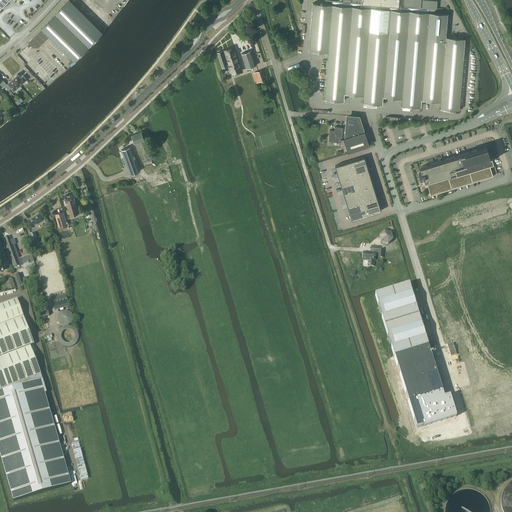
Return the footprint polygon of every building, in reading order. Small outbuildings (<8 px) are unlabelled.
[(0,0),(0,9),(9,0),(0,0)] [(42,29),(49,36),(74,60),(102,32),(69,0),(68,0),(42,28),(42,29)] [(382,103),(383,96),(402,98),(401,105),(421,106),(421,99),(440,101),(440,108),(459,110),(465,38),(446,37),(448,13),(434,12),(435,8),(437,9),(437,0),(433,0),(338,0),(339,0),(333,0),(326,0),(326,4),(313,3),(309,50),(328,52),(325,99),(344,100),(344,93),(364,95),(363,102),(382,103)] [(85,11),(93,19),(99,13),(97,11),(98,10),(92,4),(85,11)] [(38,47),(49,36),(42,29),(28,42),(33,47),(38,47)] [(222,50),(217,52),(222,67),(227,65),(227,64),(229,64),(232,74),(234,73),(235,76),(240,74),(239,71),(242,71),(234,47),(224,50),(226,54),(224,55),(222,50)] [(251,50),(241,53),(246,68),(256,65),(251,50)] [(33,76),(28,70),(25,73),(30,79),(33,76)] [(18,74),(13,77),(20,85),(23,82),(22,81),(26,78),(23,75),(21,76),(20,74),(19,75),(18,74)] [(5,86),(8,90),(12,87),(14,89),(16,87),(17,88),(20,85),(13,77),(8,82),(8,83),(6,84),(7,84),(5,86)] [(346,137),(363,132),(358,117),(348,116),(346,137)] [(335,127),(334,130),(330,130),(329,141),(334,141),(340,141),(341,138),(342,127),(335,127)] [(346,137),(343,138),(348,152),(369,145),(365,131),(363,132),(346,137)] [(132,135),(142,162),(145,161),(151,159),(141,132),(133,135),(132,135)] [(121,150),(122,151),(120,152),(121,157),(124,156),(130,175),(140,172),(131,146),(121,150)] [(420,177),(423,176),(425,181),(426,181),(431,194),(497,174),(495,166),(490,167),(489,161),(493,160),(491,154),(487,156),(486,153),(489,152),(487,146),(420,167),(422,172),(418,173),(420,177)] [(366,163),(364,156),(350,161),(352,168),(366,163)] [(350,161),(335,165),(337,172),(352,168),(350,161)] [(368,170),(366,163),(352,168),(354,174),(368,170)] [(352,168),(337,172),(339,179),(354,174),(352,168)] [(371,177),(368,170),(354,174),(356,181),(371,177)] [(354,174),(339,179),(341,186),(356,181),(354,174)] [(373,184),(371,177),(356,181),(358,188),(373,184)] [(356,181),(341,186),(343,193),(358,188),(356,181)] [(375,190),(373,184),(358,188),(360,195),(375,190)] [(358,188),(343,193),(346,199),(360,195),(358,188)] [(377,197),(375,190),(360,195),(362,202),(377,197)] [(64,196),(65,202),(66,202),(70,216),(79,213),(75,199),(73,193),(64,196)] [(360,195),(346,199),(348,206),(362,202),(360,195)] [(379,204),(377,197),(362,202),(364,208),(379,204)] [(362,202),(348,206),(350,213),(364,208),(362,202)] [(381,211),(379,204),(364,208),(367,215),(381,211)] [(364,208),(350,213),(352,220),(367,215),(364,208)] [(63,211),(55,213),(59,226),(67,224),(63,211)] [(29,220),(33,227),(43,220),(39,214),(29,220)] [(19,260),(14,245),(15,244),(15,243),(14,240),(10,241),(8,237),(3,239),(14,268),(19,266),(27,263),(28,264),(34,262),(31,257),(27,258),(26,257),(19,260)] [(0,268),(8,266),(0,244),(0,268)] [(383,250),(370,249),(370,253),(363,253),(362,261),(368,261),(368,267),(374,267),(375,256),(378,257),(378,258),(382,258),(383,250)] [(410,290),(409,285),(375,296),(394,357),(428,347),(410,290)] [(51,298),(55,310),(69,306),(66,294),(51,298)] [(0,455),(13,501),(71,484),(68,474),(54,426),(45,394),(46,394),(41,374),(30,347),(34,345),(23,317),(17,300),(0,305),(0,455)] [(39,308),(42,318),(49,316),(47,306),(39,308)] [(57,318),(59,324),(64,327),(67,326),(70,326),(71,325),(73,320),(72,314),(66,311),(60,313),(57,318)] [(77,332),(76,330),(75,329),(73,328),(71,327),(69,327),(67,326),(64,327),(62,328),(60,330),(59,331),(58,332),(62,334),(62,333),(63,333),(64,332),(64,331),(65,331),(66,331),(67,331),(69,331),(70,331),(71,331),(72,332),(73,333),(74,334),(74,335),(74,336),(75,338),(74,339),(78,339),(79,338),(78,335),(78,334),(77,332)] [(61,335),(62,334),(58,332),(58,334),(57,336),(57,337),(57,339),(57,340),(58,341),(59,343),(60,345),(61,346),(63,347),(65,348),(67,348),(69,348),(71,348),(73,347),(74,346),(76,345),(77,343),(78,341),(78,339),(74,339),(74,340),(73,341),(73,342),(72,343),(71,344),(69,344),(68,344),(67,344),(66,344),(65,343),(64,343),(63,342),(62,341),(61,340),(61,339),(61,338),(61,336),(61,335)] [(428,347),(394,357),(416,430),(456,418),(450,397),(444,399),(428,347)]
